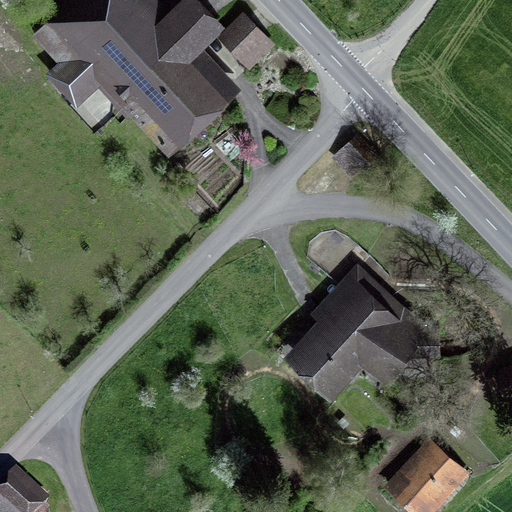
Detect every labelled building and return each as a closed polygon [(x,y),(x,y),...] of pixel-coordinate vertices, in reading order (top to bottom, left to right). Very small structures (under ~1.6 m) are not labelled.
[(220,90),(137,0),(73,0),(36,35),(63,64),(52,74),(75,99),(94,81),(126,116),(133,111),(163,143),(220,90)] [(224,38),(248,64),(271,42),(247,16),(224,38)] [(374,154),(358,138),(346,149),(358,162),(362,166),(374,154)] [(337,157),(350,170),(358,162),(346,149),(337,157)] [(422,322),(401,306),(368,277),(298,354),(330,384),(360,351),(389,373),(408,348),(437,347),(436,322),(422,322)] [(509,394),(511,392),(511,365),(499,371),(509,394)] [(420,511),(429,511),(434,506),(431,504),(458,473),(427,445),(391,486),(420,511)] [(16,481),(0,497),(0,511),(42,511),(45,509),(16,481)]
